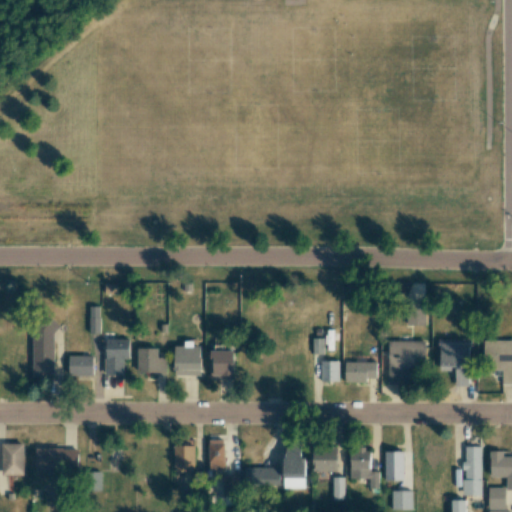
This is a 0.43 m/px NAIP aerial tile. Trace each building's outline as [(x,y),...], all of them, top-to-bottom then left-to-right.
[(408,326),(428,325),(427,283),(407,283),(408,326)] [(89,333),(100,333),(99,306),(88,306),(89,333)] [(32,377),(53,377),(54,321),(33,321),(32,377)] [(323,353),(323,338),(312,338),(312,353),(323,353)] [(106,339),(105,375),(122,376),(123,359),(128,359),(128,339),(106,339)] [(468,383),(469,339),(439,339),(439,372),(453,373),(453,383),(468,383)] [(511,339),(483,340),(484,369),(494,369),(494,378),(499,378),(499,385),(511,384),(511,339)] [(424,341),(388,340),(387,384),(409,385),(409,367),(424,367),(424,341)] [(0,357),(11,358),(11,344),(0,343),(0,357)] [(201,344),(183,343),(183,347),(174,346),(173,376),(200,376),(201,344)] [(137,374),(166,374),(166,358),(157,358),(157,349),(137,348),(137,374)] [(233,350),(209,351),(210,379),(233,378),(233,350)] [(23,380),(23,355),(12,355),(12,363),(8,363),(8,380),(23,380)] [(67,356),(68,375),(93,375),(92,355),(67,356)] [(264,377),(279,377),(279,380),(306,381),(306,357),(278,357),(278,360),(264,360),(264,377)] [(338,381),(338,361),(320,361),(320,381),(338,381)] [(344,381),(376,381),(375,362),(344,362),(344,381)] [(224,439),(207,440),(208,471),(224,471),(224,439)] [(2,475),(23,475),(23,443),(1,444),(2,475)] [(159,444),(144,443),(143,461),(139,461),(139,471),(158,471),(159,444)] [(194,445),(173,446),(174,472),(186,472),(186,467),(194,467),(194,445)] [(300,458),(300,446),(284,445),(282,488),(304,488),(305,458),(300,458)] [(445,460),(446,445),(427,445),(426,460),(445,460)] [(480,446),(462,446),(463,495),(481,495),(480,446)] [(35,470),(78,470),(77,447),(35,448),(35,470)] [(336,447),(312,447),(311,471),(336,472),(336,447)] [(378,489),(378,471),(369,471),(370,449),(349,448),(349,478),(369,479),(368,489),(378,489)] [(384,451),(384,480),(402,481),(403,452),(384,451)] [(511,456),(502,456),(502,451),(489,451),(489,477),(505,477),(506,490),(511,489),(511,456)] [(244,468),(244,487),(280,486),(279,467),(244,468)] [(239,476),(219,475),(219,491),(238,491),(239,476)] [(344,477),(332,477),(332,500),(343,500),(344,477)] [(168,478),(153,478),(153,496),(169,496),(168,478)] [(487,509),(505,510),(505,488),(488,487),(487,509)] [(411,510),(411,491),(391,491),(391,509),(411,510)] [(450,511),(464,511),(465,500),(451,500),(450,511)]
